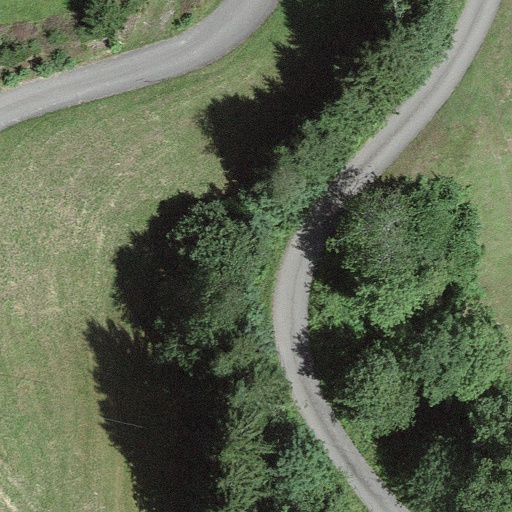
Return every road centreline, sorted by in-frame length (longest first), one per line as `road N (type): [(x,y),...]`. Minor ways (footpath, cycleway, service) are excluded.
road 1 (track): [(398,511),(340,445),(310,395),(293,298),(324,219),(446,77),(485,0)]
road 2 (track): [(253,0),(211,42),(147,69),(0,109)]
